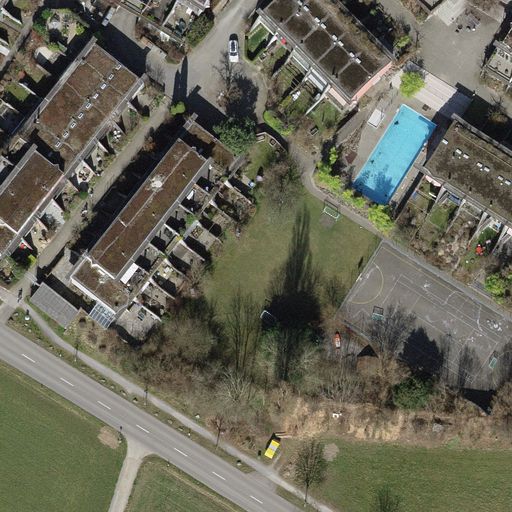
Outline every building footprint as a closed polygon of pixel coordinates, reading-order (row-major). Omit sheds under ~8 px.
[(0,0),(0,12),(1,13),(9,0),(0,0)] [(205,16),(214,0),(185,0),(184,3),(205,16)] [(323,4),(319,0),(290,0),(260,32),(279,50),(323,4)] [(323,4),(279,50),(299,68),(343,25),(323,4)] [(343,25),(299,68),(317,88),(359,43),(343,25)] [(511,36),(497,58),(511,67),(511,36)] [(359,43),(317,88),(332,102),(375,59),(359,43)] [(93,49),(79,68),(127,104),(142,85),(93,49)] [(375,59),(332,102),(351,121),(394,78),(375,59)] [(79,68),(64,88),(113,124),(127,104),(79,68)] [(64,88),(49,108),(97,144),(113,124),(64,88)] [(49,108),(35,127),(83,163),(97,144),(49,108)] [(35,127),(20,146),(69,182),(83,163),(35,127)] [(198,129),(182,149),(228,184),(244,165),(198,129)] [(451,206),(485,151),(461,137),(427,191),(451,206)] [(20,146),(4,168),(52,204),(69,182),(20,146)] [(182,149),(166,170),(212,206),(228,184),(182,149)] [(485,151),(451,206),(471,217),(503,162),(485,151)] [(511,167),(503,162),(471,217),(492,230),(511,195),(511,167)] [(4,168),(0,172),(0,195),(37,224),(52,204),(4,168)] [(166,170),(150,190),(197,225),(212,206),(166,170)] [(150,190),(136,208),(182,244),(197,225),(150,190)] [(0,195),(0,227),(22,244),(37,224),(0,195)] [(511,195),(492,230),(511,242),(511,195)] [(136,208),(121,227),(167,263),(182,244),(136,208)] [(0,227),(0,256),(8,263),(22,244),(0,227)] [(121,227),(105,248),(151,284),(167,263),(121,227)] [(105,248),(89,268),(135,304),(151,284),(105,248)] [(89,268),(76,286),(122,322),(135,304),(89,268)] [(46,285),(34,302),(68,327),(81,310),(46,285)]
